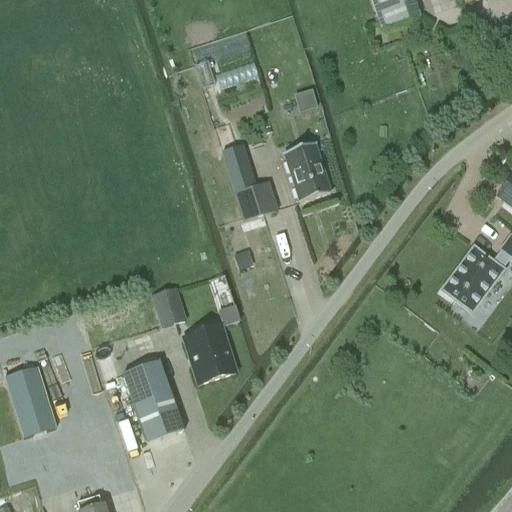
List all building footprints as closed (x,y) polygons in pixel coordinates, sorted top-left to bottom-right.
[(411,0),(369,0),(379,32),(418,20),(411,0)] [(312,147),(282,156),(298,206),(328,196),(312,147)] [(511,175),(494,199),(511,212),(511,175)] [(267,186),(233,197),(241,224),(275,213),(267,186)] [(499,272),(508,259),(511,262),(511,241),(508,239),(499,252),(500,253),(490,266),(472,253),(473,252),(471,251),(470,253),(441,292),(440,293),(441,294),(468,314),(468,315),(469,316),(470,314),(499,274),(500,275),(501,273),(499,272)] [(245,257),(234,261),(237,272),(249,268),(245,257)] [(166,295),(150,300),(159,331),(176,325),(166,295)] [(219,329),(181,342),(195,388),(234,376),(219,329)] [(23,360),(0,366),(0,370),(2,379),(26,372),(23,360)] [(157,365),(120,378),(144,447),(182,434),(157,365)] [(35,371),(3,380),(22,442),(54,432),(35,371)] [(76,511),(102,511),(102,509),(99,509),(97,500),(75,506),(76,511)]
